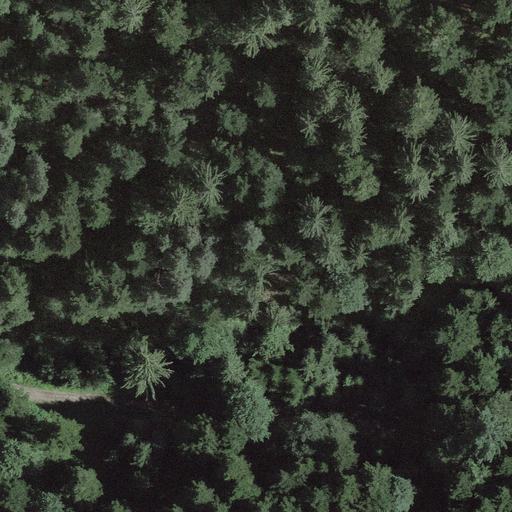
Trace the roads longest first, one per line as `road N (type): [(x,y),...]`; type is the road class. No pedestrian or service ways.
road 1 (track): [(511,407),(286,419),(46,399),(0,385)]
road 2 (track): [(142,511),(46,399)]
